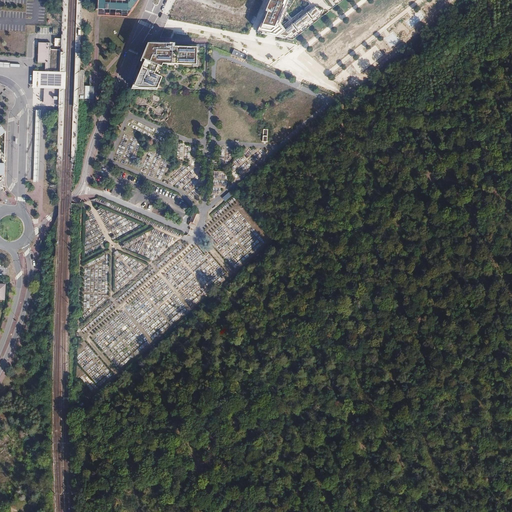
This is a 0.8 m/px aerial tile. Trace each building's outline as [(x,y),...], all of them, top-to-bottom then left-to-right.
[(97,0),(97,10),(99,10),(129,12),(138,0),(137,0),(97,0)] [(287,0),(271,0),(256,33),(292,38),(320,14),(315,6),(285,30),(279,23),(287,0)] [(64,89),(65,73),(61,72),(61,50),(58,50),(51,50),(51,43),(39,42),(38,63),(46,63),(45,72),(40,72),(38,71),(33,71),(33,88),(37,88),(41,88),(44,88),(44,90),(44,96),(44,105),(59,105),(60,99),(60,97),(60,89),(64,89)] [(130,87),(128,90),(156,91),(162,78),(154,75),(159,67),(161,67),(163,62),(171,62),(171,65),(196,64),(196,48),(174,47),(174,44),(150,44),(143,58),(146,59),(144,62),(142,61),(143,62),(141,66),(137,76),(135,75),(130,87)] [(248,56),(234,50),(232,55),(246,60),(248,56)] [(80,70),(80,53),(75,53),(73,108),(78,109),(79,99),(79,96),(79,95),(83,96),(83,92),(83,88),(83,86),(84,73),(84,70),(80,70)] [(79,96),(79,99),(80,99),(83,99),(86,100),(90,100),(90,96),(90,88),(90,87),(88,86),(83,86),(83,88),(83,92),(82,92),(80,92),(79,92),(79,96)] [(230,192),(222,197),(225,201),(232,196),(230,192)] [(197,225),(201,215),(194,213),(191,223),(197,225)] [(78,359),(82,367),(92,362),(87,354),(78,359)]
